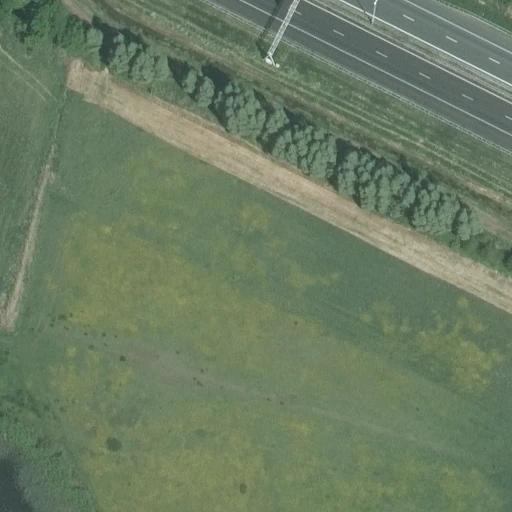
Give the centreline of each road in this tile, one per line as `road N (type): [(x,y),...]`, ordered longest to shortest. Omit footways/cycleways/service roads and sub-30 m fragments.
road 1 (motorway): [(269,0),(511,120)]
road 2 (motorway): [(511,71),(370,0)]
